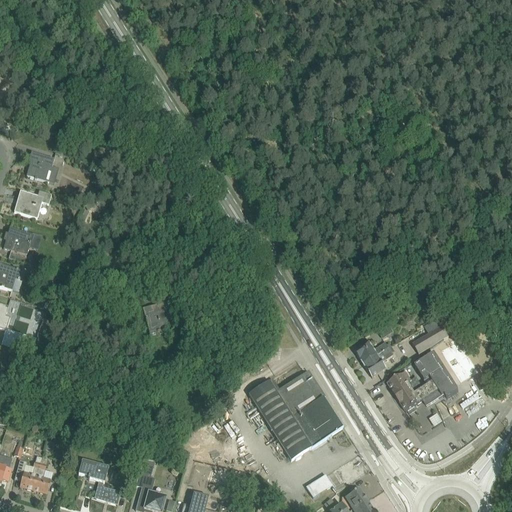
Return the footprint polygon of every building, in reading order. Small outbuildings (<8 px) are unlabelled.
[(48,184),(55,161),(31,154),(29,164),(33,165),(32,169),(30,169),(27,178),(48,184)] [(92,192),(87,195),(84,197),(85,200),(88,204),(96,199),(92,192)] [(14,214),(38,221),(42,205),(49,206),(51,196),(39,193),(38,198),(20,193),(14,214)] [(4,250),(27,257),(33,236),(10,229),(4,250)] [(0,288),(12,292),(15,281),(20,282),(22,272),(0,265),(0,288)] [(57,279),(55,277),(51,273),(45,279),(48,283),(50,285),(57,279)] [(143,310),(145,319),(150,337),(173,331),(172,326),(182,323),(175,298),(160,302),(162,306),(158,307),(158,306),(143,310)] [(0,330),(6,332),(10,319),(6,318),(9,308),(0,305),(0,330)] [(429,334),(440,329),(436,322),(426,328),(429,334)] [(393,333),(390,328),(380,334),(383,339),(393,333)] [(420,356),(449,339),(442,328),(413,345),(420,356)] [(31,355),(35,340),(13,333),(8,349),(26,354),(31,355)] [(439,350),(460,382),(478,370),(456,335),(448,340),(450,343),(439,350)] [(355,353),(364,366),(392,348),(390,345),(387,347),(386,345),(375,352),(369,344),(355,353)] [(392,348),(364,366),(373,380),(387,371),(379,358),(383,355),(386,360),(393,355),(395,354),(392,348)] [(416,379),(411,382),(406,374),(388,385),(393,394),(400,406),(401,406),(406,414),(409,412),(410,414),(415,411),(413,409),(424,403),(427,408),(443,398),(445,396),(447,400),(459,392),(434,355),(415,368),(424,383),(425,382),(428,387),(421,392),(420,390),(423,388),(416,379)] [(249,396),(291,463),(343,430),(323,400),(325,399),(308,373),(276,394),(270,383),(249,396)] [(11,418),(0,414),(0,424),(9,427),(11,418)] [(42,425),(34,423),(32,433),(39,434),(42,425)] [(23,449),(18,448),(15,457),(20,459),(23,449)] [(32,477),(24,475),(20,489),(33,493),(43,459),(37,458),(35,464),(32,477)] [(43,459),(33,493),(47,497),(51,482),(43,480),(46,472),(45,472),(48,461),(43,459)] [(151,480),(155,463),(143,460),(139,477),(151,480)] [(109,469),(82,462),(79,477),(88,479),(88,481),(89,481),(86,491),(93,493),(96,483),(99,483),(94,500),(117,506),(117,507),(118,507),(121,494),(103,489),(109,469)] [(8,483),(12,471),(0,468),(0,483),(2,484),(3,482),(8,483)] [(211,485),(224,488),(225,482),(233,483),(235,472),(215,468),(211,485)] [(331,486),(325,477),(306,489),(313,500),(320,496),(318,493),(331,486)] [(143,487),(139,503),(136,511),(144,511),(148,511),(162,511),(166,498),(150,493),(151,489),(143,487)] [(359,490),(345,500),(352,511),(353,511),(368,503),(359,490)] [(172,511),(175,504),(169,502),(166,511),(172,511)] [(373,511),(368,503),(353,511),(373,511)]
